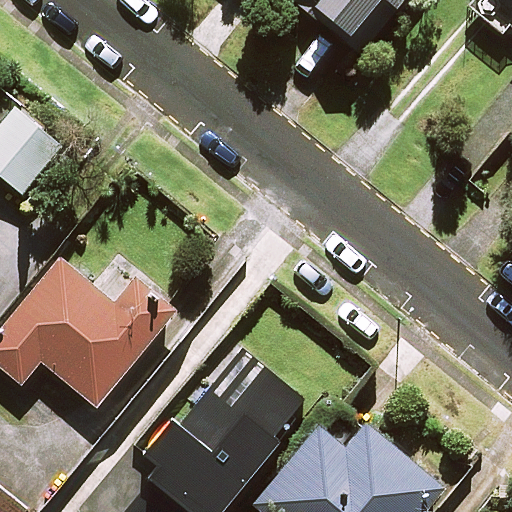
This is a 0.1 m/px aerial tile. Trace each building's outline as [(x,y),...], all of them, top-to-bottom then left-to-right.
[(306,0),(363,47),(402,0),(306,0)] [(501,36),(511,21),(511,0),(470,0),(465,8),(501,36)] [(59,146),(16,109),(0,127),(0,174),(20,192),(59,146)] [(0,323),(0,369),(16,384),(40,356),(95,402),(176,307),(117,257),(95,283),(59,253),(0,323)] [(113,511),(217,511),(270,445),(261,438),(296,394),(234,345),(138,467),(145,472),(113,511)] [(418,511),(440,486),(364,425),(346,448),(318,426),(253,506),(261,511),(418,511)] [(32,511),(0,486),(0,511),(32,511)]
